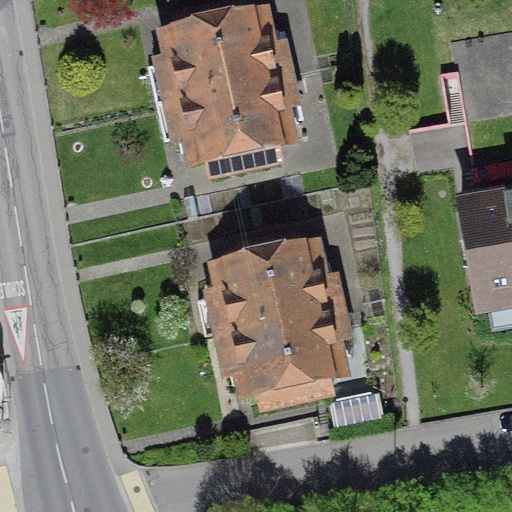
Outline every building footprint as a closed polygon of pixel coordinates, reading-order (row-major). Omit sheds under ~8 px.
[(173,49),(183,107),(275,92),(265,34),(173,49)] [(286,155),(275,92),(183,107),(194,171),(286,155)] [(511,213),(460,223),(483,346),(511,340),(511,213)] [(218,257),(232,323),(327,302),(313,236),(218,257)] [(342,373),(327,302),(232,323),(248,394),(342,373)]
